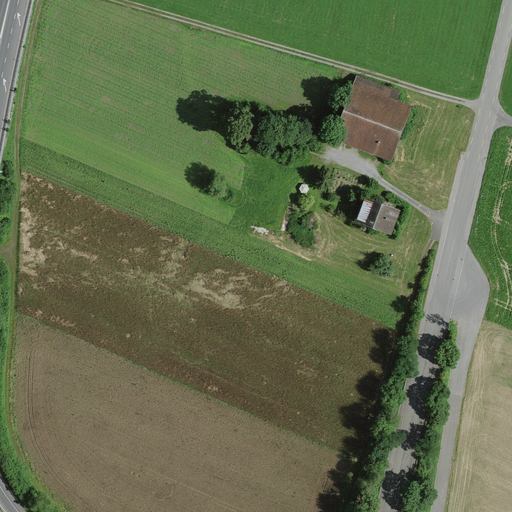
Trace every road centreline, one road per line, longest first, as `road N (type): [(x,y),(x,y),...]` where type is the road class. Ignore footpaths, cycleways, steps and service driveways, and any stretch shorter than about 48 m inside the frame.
road 1 (track): [(60,511),(16,454),(7,423),(22,85),(43,0)]
road 2 (unclassified): [(487,111),(392,511)]
road 3 (track): [(111,0),(487,111)]
road 4 (track): [(441,220),(345,511)]
road 5 (track): [(356,165),(460,229)]
